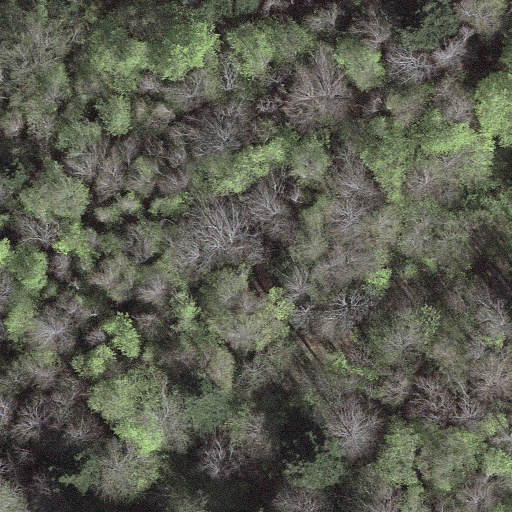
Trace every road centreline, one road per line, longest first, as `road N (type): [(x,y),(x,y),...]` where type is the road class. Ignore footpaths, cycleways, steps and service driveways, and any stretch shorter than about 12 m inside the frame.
road 1 (track): [(43,511),(212,424),(511,218)]
road 2 (track): [(0,25),(251,0)]
